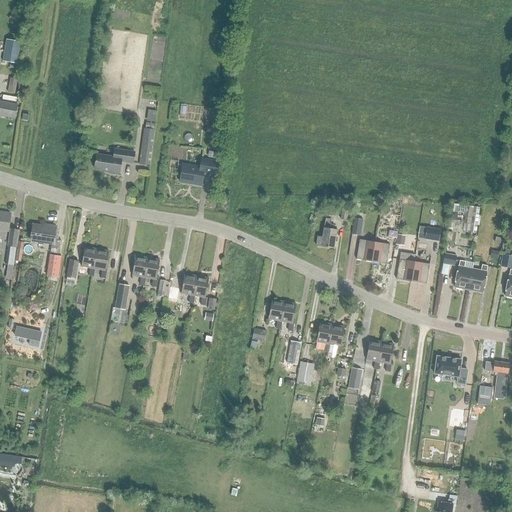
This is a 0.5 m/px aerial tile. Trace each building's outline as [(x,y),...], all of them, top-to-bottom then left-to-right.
[(6,39),(2,61),(16,64),(20,41),(6,39)] [(10,78),(8,92),(14,93),(17,79),(10,78)] [(17,105),(0,101),(0,115),(15,118),(17,105)] [(139,164),(149,166),(154,130),(143,128),(139,164)] [(107,172),(119,174),(121,161),(132,163),(134,152),(114,149),(113,157),(96,154),(94,169),(108,171),(107,172)] [(219,162),(212,161),(201,159),(200,167),(182,164),(179,182),(201,186),(203,173),(210,174),(217,175),(219,162)] [(473,207),(470,233),(476,234),(479,207),(473,207)] [(457,212),(449,211),(448,219),(456,220),(457,212)] [(0,230),(7,231),(10,213),(2,212),(2,214),(0,213),(0,230)] [(391,214),(388,236),(396,238),(400,215),(391,214)] [(352,234),(360,236),(362,220),(355,218),(352,234)] [(333,248),(336,229),(333,229),(334,225),(330,224),(330,219),(325,219),(324,227),(323,227),(322,237),(317,236),(316,246),(333,248)] [(50,253),(59,254),(61,240),(54,239),(56,226),(48,225),(48,227),(33,224),(30,241),(51,244),(50,253)] [(426,227),(424,239),(438,241),(440,230),(426,227)] [(8,246),(16,247),(18,231),(10,229),(8,246)] [(356,259),(371,262),(374,242),(359,239),(356,259)] [(15,261),(20,262),(23,242),(18,241),(15,261)] [(371,262),(386,264),(389,244),(374,242),(371,262)] [(93,277),(94,269),(93,268),(96,249),(84,247),(81,266),(90,268),(88,276),(93,277)] [(15,250),(7,248),(5,263),(13,265),(15,250)] [(93,268),(94,269),(102,270),(100,278),(105,279),(106,271),(105,270),(108,251),(96,249),(93,268)] [(444,254),(443,264),(454,266),(456,256),(444,254)] [(510,256),(502,254),(500,266),(508,268),(510,256)] [(47,276),(57,278),(60,256),(50,255),(47,276)] [(144,286),(145,278),(144,277),(147,258),(135,256),(132,275),(141,277),(139,285),(144,286)] [(144,277),(145,278),(152,279),(151,287),(156,288),(157,280),(156,279),(159,260),(147,258),(144,277)] [(396,279),(411,281),(414,262),(399,259),(396,279)] [(78,261),(69,260),(66,277),(75,279),(78,261)] [(464,268),(465,262),(459,261),(454,287),(468,290),(472,269),(464,268)] [(429,264),(414,262),(411,281),(426,284),(429,264)] [(482,293),(487,266),(481,265),(480,271),(472,269),(468,290),(482,293)] [(114,283),(117,271),(111,269),(108,281),(114,283)] [(193,304),(194,296),(193,295),(196,276),(184,274),(181,293),(190,295),(188,303),(193,304)] [(193,295),(194,296),(202,297),(200,305),(205,306),(206,298),(205,297),(209,278),(196,276),(193,295)] [(165,287),(166,281),(160,280),(158,292),(157,292),(157,296),(163,297),(163,296),(167,297),(168,288),(165,287)] [(129,286),(119,284),(114,308),(125,310),(129,286)] [(45,304),(54,305),(56,288),(47,287),(45,304)] [(167,301),(176,303),(179,289),(170,287),(167,301)] [(207,309),(214,310),(216,299),(209,298),(207,309)] [(280,329),(282,321),(280,321),(284,302),(272,300),(268,319),(277,321),(275,328),(280,329)] [(280,321),(282,321),(289,323),(287,331),(292,332),(294,323),(292,323),(296,304),(284,302),(280,321)] [(328,352),(330,344),(328,344),(332,325),(320,322),(316,342),(325,343),(324,351),(328,352)] [(328,344),(330,344),(337,346),(335,353),(340,354),(342,346),(340,346),(344,327),(332,325),(328,344)] [(30,339),(29,345),(38,347),(41,333),(17,327),(15,336),(30,339)] [(254,329),(252,339),(264,341),(266,331),(254,329)] [(378,370),(379,362),(378,362),(381,342),(369,340),(366,359),(375,361),(373,369),(378,370)] [(378,362),(379,362),(386,363),(385,371),(390,372),(391,364),(390,364),(393,345),(381,342),(378,362)] [(287,372),(295,374),(300,353),(291,351),(287,372)] [(457,382),(464,383),(466,370),(459,369),(461,359),(436,355),(434,372),(458,376),(457,382)] [(485,362),(484,371),(497,373),(494,396),(503,397),(505,398),(506,386),(507,374),(508,374),(509,363),(494,361),(493,363),(485,362)] [(314,365),(301,363),(299,363),(296,383),(311,386),(314,365)] [(334,382),(343,384),(345,369),(337,368),(334,382)] [(362,369),(351,368),(347,388),(358,390),(362,369)] [(380,382),(375,381),(372,393),(378,394),(380,382)] [(478,395),(490,397),(491,388),(479,386),(478,395)] [(461,428),(464,411),(451,409),(449,427),(461,428)] [(0,469),(20,471),(22,456),(0,452),(0,469)] [(438,501),(435,511),(451,511),(452,503),(438,501)]
